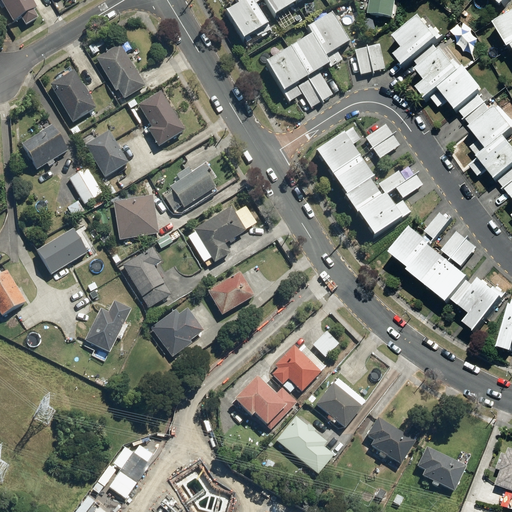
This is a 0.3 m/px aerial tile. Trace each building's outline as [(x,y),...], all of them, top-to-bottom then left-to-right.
[(33,0),(0,0),(14,23),(22,19),(27,27),(40,19),(35,11),(38,9),(33,0)] [(235,0),(239,7),(227,14),(244,42),(269,27),(256,5),(265,0),(276,18),(305,0),(235,0)] [(398,0),(372,0),(371,16),(396,19),(398,0)] [(511,0),(495,0),(505,8),(511,0)] [(312,37),(266,65),(290,104),(303,96),(312,110),(339,93),(328,75),(323,78),(320,73),(330,67),(332,69),(343,62),(337,53),(351,44),(333,15),(308,31),(312,37)] [(427,15),(396,40),(405,51),(397,58),(406,69),(414,62),(446,38),(427,15)] [(511,16),(497,26),(511,49),(511,16)] [(121,46),(97,60),(116,93),(119,91),(125,101),(146,89),(121,46)] [(380,46),(355,52),(361,77),(386,71),(380,46)] [(450,48),(420,72),(429,84),(420,91),(429,102),(432,99),(441,109),(450,102),(459,113),(460,112),(475,129),(473,131),(482,141),(472,149),(481,159),(471,167),(480,178),(489,170),(498,182),(500,181),(511,198),(511,143),(508,139),(511,135),(511,124),(499,109),(494,113),(480,96),(486,92),(450,48)] [(75,72),(51,86),(73,124),(98,110),(75,72)] [(163,93),(139,106),(153,129),(149,131),(159,149),(186,133),(163,93)] [(40,135),(23,146),(38,171),(69,152),(62,138),(54,127),(53,126),(40,134),(40,135)] [(387,126),(366,140),(380,161),(401,147),(387,126)] [(379,186),(386,197),(383,199),(372,182),(375,180),(353,147),(362,141),(353,130),(317,154),(347,198),(346,199),(358,216),(359,215),(375,239),(411,214),(403,202),(395,208),(387,197),(397,191),(403,200),(423,187),(416,176),(406,183),(399,172),(379,186)] [(110,132),(86,147),(105,180),(130,165),(110,132)] [(180,182),(170,189),(171,190),(163,195),(175,214),(183,208),(185,211),(218,190),(209,176),(210,175),(204,167),(192,174),(189,169),(177,177),(180,182)] [(88,169),(70,179),(85,205),(104,195),(88,169)] [(153,196),(114,203),(120,242),(160,235),(153,196)] [(77,205),(68,210),(74,220),(83,214),(77,205)] [(233,208),(195,231),(197,233),(189,238),(204,264),(212,259),(215,265),(232,256),(226,245),(247,233),(246,231),(257,225),(247,207),(236,213),(233,208)] [(442,214),(427,233),(437,242),(452,223),(442,214)] [(74,230),(37,252),(52,277),(89,255),(74,230)] [(434,246),(414,230),(393,256),(413,272),(411,274),(451,305),(454,302),(473,317),(467,325),(478,334),(508,297),(504,294),(505,292),(500,288),(498,290),(496,289),(494,291),(489,288),(491,286),(485,282),(484,283),(482,282),(476,289),(469,283),(471,280),(432,248),(434,246)] [(181,239),(176,231),(158,241),(162,249),(181,239)] [(459,233),(444,252),(464,268),(479,250),(459,233)] [(153,249),(124,267),(149,309),(172,296),(154,267),(161,263),(153,249)] [(8,272),(0,277),(0,313),(3,318),(27,304),(8,272)] [(241,274),(209,293),(223,317),(255,298),(241,274)] [(109,314),(101,310),(85,343),(111,355),(133,311),(115,303),(109,314)] [(176,312),(151,330),(173,359),(193,345),(191,342),(204,333),(188,310),(180,316),(176,312)] [(511,310),(500,350),(511,353),(511,310)] [(327,332),(313,346),(326,359),(340,345),(327,332)] [(295,348),(276,367),(279,370),(273,376),(291,394),(296,388),(303,394),(322,375),(321,373),(326,368),(304,347),(299,352),(295,348)] [(276,397),(258,379),(232,406),(238,411),(241,408),(253,419),(256,416),(272,431),(298,404),(283,390),(276,397)] [(334,385),(316,406),(346,430),(364,409),(363,408),(366,403),(339,381),(335,385),(334,385)] [(296,418),(276,442),(319,476),(335,456),(325,448),(328,444),(315,433),(317,431),(309,426),(308,427),(296,418)] [(374,443),(371,447),(401,467),(417,443),(379,419),(367,438),(374,443)] [(426,472),(423,478),(455,493),(468,468),(427,448),(418,468),(426,472)] [(511,450),(509,456),(504,455),(499,471),(503,473),(498,487),(511,492),(511,450)]
